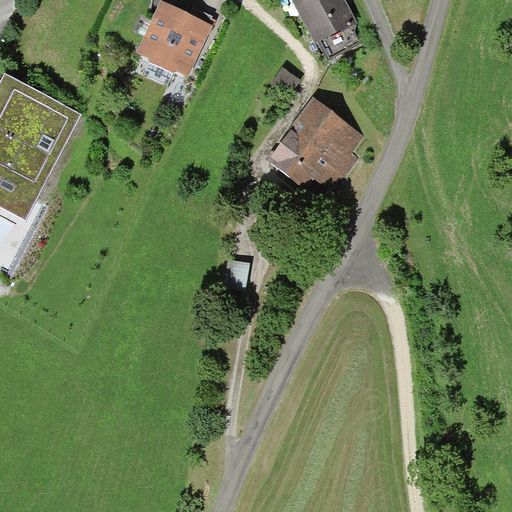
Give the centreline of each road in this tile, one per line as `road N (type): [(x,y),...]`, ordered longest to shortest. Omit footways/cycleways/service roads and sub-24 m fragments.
road 1 (residential): [(217,511),(341,260),(416,84),(440,0)]
road 2 (track): [(414,511),(393,319),(384,293),(341,260)]
